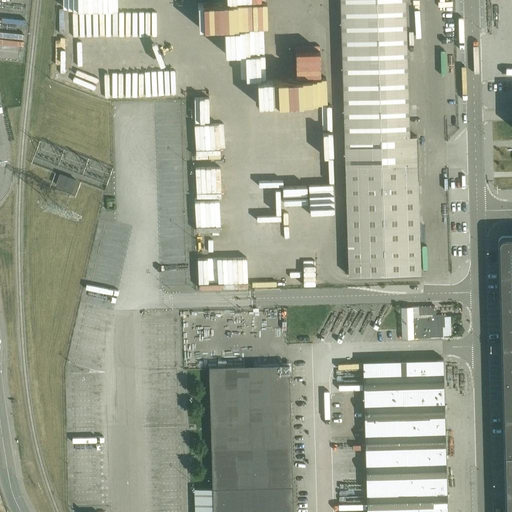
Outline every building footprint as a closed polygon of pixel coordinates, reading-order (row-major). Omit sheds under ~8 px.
[(409,136),(405,0),(340,0),(349,275),(421,273),(417,136),(409,136)] [(319,76),(319,41),(264,42),(264,28),(245,28),(245,53),(242,53),(242,79),(262,78),(262,105),(251,106),(252,123),(278,122),(277,118),(303,118),(303,99),(312,99),(312,86),(319,86),(318,76),(319,76)] [(161,100),(160,79),(136,79),(136,100),(161,100)] [(187,83),(163,83),(163,98),(187,98),(187,83)] [(331,128),(330,103),(306,104),(306,129),(331,128)] [(196,166),(197,196),(221,196),(220,166),(196,166)] [(76,180),(60,174),(57,185),(73,191),(76,180)] [(281,199),(281,219),(306,218),(305,198),(281,199)] [(222,228),(221,212),(216,212),(216,200),(196,200),(197,229),(222,228)] [(254,205),(254,230),(279,230),(279,204),(254,205)] [(498,242),(498,243),(499,266),(503,410),(503,414),(504,437),(504,454),(511,453),(511,236),(504,237),(503,237),(502,237),(501,238),(500,238),(500,239),(499,239),(499,240),(499,241),(498,241),(498,242)] [(435,306),(418,307),(418,315),(435,314),(435,306)] [(451,335),(451,316),(442,317),(442,316),(412,317),(412,307),(402,308),(402,330),(402,338),(413,338),(429,337),(443,337),(443,336),(451,335)] [(447,511),(443,359),(363,361),(367,511),(447,511)] [(289,364),(209,367),(213,487),(293,485),(289,364)] [(293,511),(293,485),(213,487),(213,511),(293,511)]
